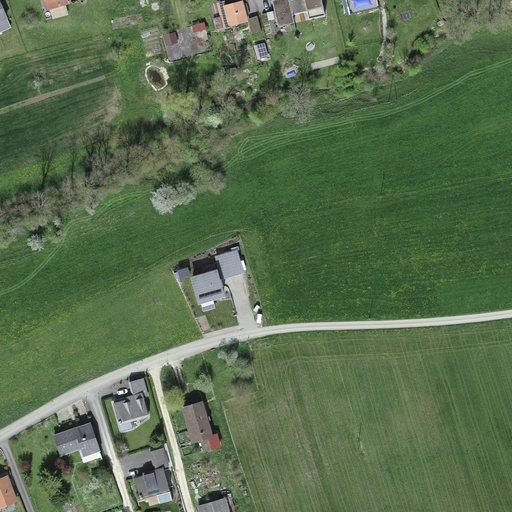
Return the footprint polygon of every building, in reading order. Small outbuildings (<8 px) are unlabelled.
[(68,0),(44,0),(47,9),(70,2),(68,0)] [(278,27),(294,23),(292,15),(289,1),(288,0),(273,0),(272,0),(278,27)] [(292,0),(289,1),(292,15),(307,11),(309,19),(325,16),(321,0),(292,0)] [(248,13),(246,4),(242,5),(241,2),(225,6),(224,2),(218,4),(224,27),(246,21),(244,14),(248,13)] [(0,31),(10,27),(0,4),(0,31)] [(237,251),(216,257),(221,277),(243,271),(237,251)] [(199,302),(223,295),(216,271),(192,278),(199,302)] [(148,416),(143,397),(147,395),(143,378),(129,382),(133,396),(134,396),(134,398),(113,403),(121,431),(123,432),(132,429),(133,427),(131,421),(148,416)] [(201,402),(183,407),(193,441),(200,439),(202,448),(201,448),(202,451),(220,446),(217,433),(211,435),(207,421),(210,420),(209,416),(205,417),(201,402)] [(61,446),(64,454),(85,447),(88,455),(100,451),(88,418),(77,422),(79,427),(54,435),(58,447),(61,446)] [(135,478),(140,498),(157,494),(159,503),(172,499),(163,468),(168,466),(163,448),(150,451),(155,472),(135,478)] [(195,485),(202,493),(209,490),(200,459),(189,463),(192,475),(195,485)] [(7,476),(0,478),(0,506),(16,500),(7,476)] [(199,505),(201,511),(227,511),(223,498),(199,505)]
